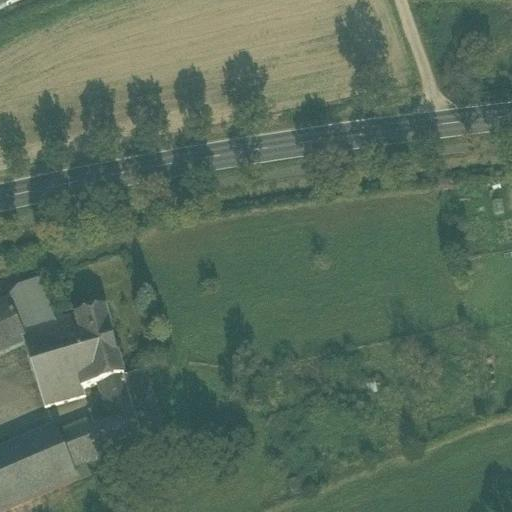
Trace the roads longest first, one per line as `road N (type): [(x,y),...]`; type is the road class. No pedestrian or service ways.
road 1 (tertiary): [(511,117),(213,156),(0,199)]
road 2 (track): [(403,0),(439,124)]
